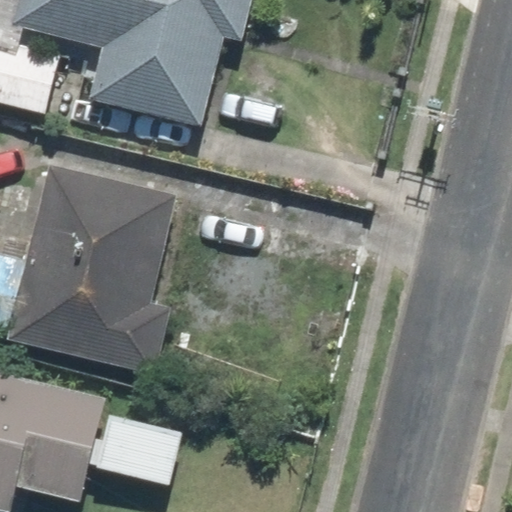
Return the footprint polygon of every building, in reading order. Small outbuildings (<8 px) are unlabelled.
[(262,0),(31,0),(26,23),(114,45),(102,96),(215,123),(237,33),(253,37),(262,0)] [(0,38),(0,97),(55,111),(69,55),(0,38)] [(187,191),(64,161),(40,259),(0,249),(0,331),(167,372),(184,305),(161,300),(187,191)] [(120,395),(0,365),(0,503),(23,509),(30,483),(94,499),(120,395)] [(196,429),(123,412),(111,463),(183,481),(196,429)]
